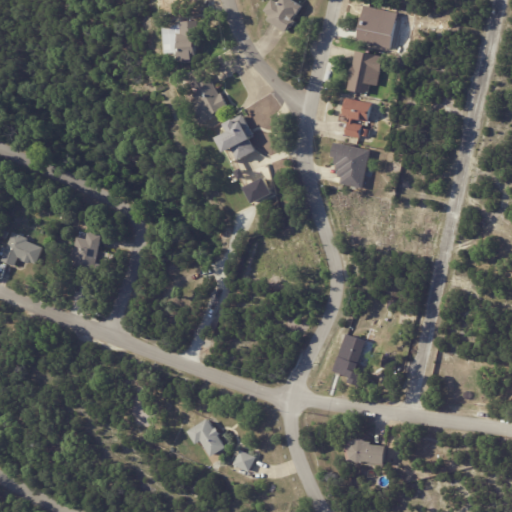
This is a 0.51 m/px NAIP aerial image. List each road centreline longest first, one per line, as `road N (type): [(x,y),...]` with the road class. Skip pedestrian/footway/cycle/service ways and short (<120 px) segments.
road 1 (residential): [(511,430),(290,403),(0,289)]
road 2 (residential): [(335,0),(305,168),(330,240),(334,298),(290,403),(297,460),(324,511)]
road 3 (residential): [(502,0),(409,416)]
road 4 (residential): [(0,150),(86,183),(144,225),(111,335)]
road 5 (residential): [(225,0),(227,16),(267,70),(311,107)]
